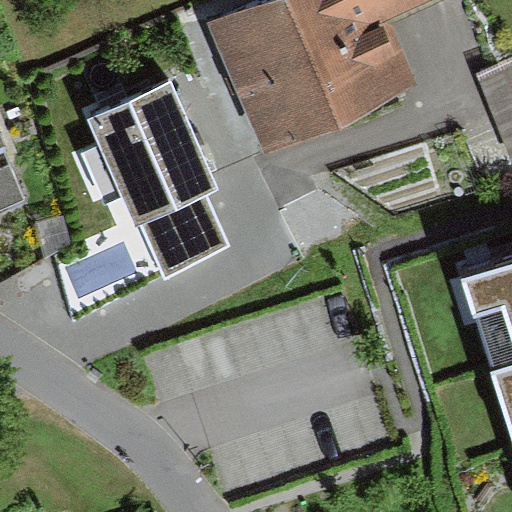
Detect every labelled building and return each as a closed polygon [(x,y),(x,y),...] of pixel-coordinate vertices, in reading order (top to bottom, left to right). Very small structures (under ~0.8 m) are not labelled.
[(239,0),(211,13),(272,150),(419,85),(389,19),(431,0),(239,0)] [(176,70),(91,109),(136,210),(142,210),(169,270),(230,242),(203,182),(222,173),(176,70)] [(10,138),(0,115),(0,205),(24,195),(1,142),(10,138)] [(323,177),(273,200),(298,254),(348,231),(323,177)] [(511,249),(466,265),(511,423),(511,249)]
